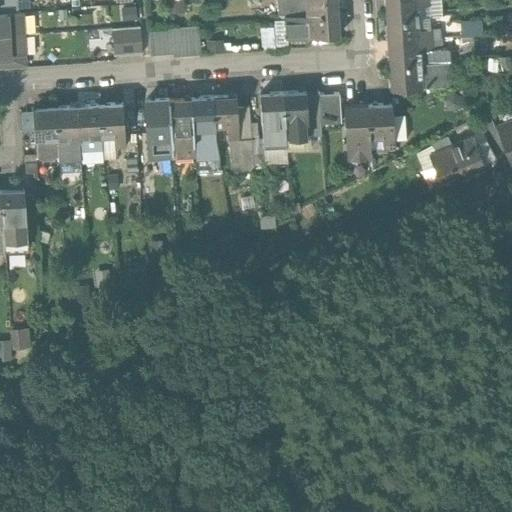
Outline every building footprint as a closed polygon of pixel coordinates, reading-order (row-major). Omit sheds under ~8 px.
[(0,0),(0,13),(14,12),(13,0),(0,0)] [(278,0),(279,16),(285,16),(338,13),(336,0),(278,0)] [(415,0),(385,0),(387,19),(417,17),(416,6),(415,0)] [(183,1),(163,2),(164,13),(184,12),(183,1)] [(14,12),(0,13),(0,35),(20,34),(19,12),(14,12)] [(338,13),(285,16),(285,21),(287,39),(308,38),(339,36),(338,13)] [(465,35),(485,30),(482,16),(461,21),(465,35)] [(417,17),(387,19),(388,41),(418,39),(418,29),(417,17)] [(285,21),(274,22),(274,27),(261,28),(262,49),(275,48),(275,46),(308,44),(308,38),(287,39),(285,21)] [(139,27),(111,29),(113,56),(142,54),(142,51),(141,51),(139,29),(140,29),(139,27)] [(198,27),(148,30),(150,56),(172,54),(173,57),(200,55),(198,27)] [(430,28),(418,29),(418,39),(431,39),(430,28)] [(20,34),(0,35),(0,69),(23,68),(21,34),(20,34)] [(223,39),(206,40),(206,53),(224,53),(223,39)] [(418,39),(388,41),(389,63),(420,62),(419,50),(418,39)] [(431,39),(418,39),(419,50),(432,49),(431,39)] [(420,62),(389,63),(391,87),(421,85),(420,74),(420,62)] [(433,73),(420,74),(421,85),(434,84),(433,73)] [(305,92),(282,93),(285,136),(307,135),(305,99),(305,92)] [(339,92),(318,94),(318,98),(320,122),(341,120),(339,92)] [(282,93),(258,95),(261,137),(262,148),(263,148),(285,146),(285,136),(282,93)] [(235,96),(212,98),(214,128),(226,127),(227,140),(228,140),(238,139),(236,108),(235,96)] [(212,98),(190,99),(193,142),(203,142),(202,129),(214,128),(212,98)] [(318,98),(305,99),(307,135),(321,134),(320,122),(318,98)] [(190,99),(167,101),(169,131),(171,155),(193,153),(193,151),(193,142),(190,99)] [(167,101),(144,102),(147,145),(158,144),(157,132),(169,131),(167,101)] [(393,145),(392,132),(390,102),(367,104),(370,134),(382,133),(383,146),(393,145)] [(367,103),(344,105),(347,154),(352,153),(356,157),(362,157),(366,152),(371,152),(370,134),(367,104),(367,103)] [(121,104),(98,105),(100,135),(112,135),(112,147),(123,147),(121,104)] [(98,105),(76,107),(78,150),(89,149),(88,136),(100,135),(98,105)] [(76,107),(53,108),(56,138),(55,138),(56,160),(79,159),(78,150),(76,107)] [(238,139),(228,140),(231,169),(253,168),(252,161),(250,138),(247,107),(236,108),(238,139)] [(53,108),(31,110),(35,159),(36,158),(36,156),(41,160),(49,159),(55,155),(55,161),(56,161),(56,160),(55,138),(56,138),(53,108)] [(506,151),(491,118),(478,125),(495,155),(506,151)] [(478,125),(475,119),(466,123),(471,137),(472,137),(482,160),(495,155),(478,125)] [(511,120),(497,126),(506,151),(510,163),(511,162),(511,120)] [(261,137),(250,138),(252,161),(264,161),(263,148),(262,148),(261,137)] [(471,137),(450,145),(448,138),(431,145),(434,152),(429,154),(429,155),(441,184),(475,170),(472,164),(482,160),(472,137),(471,137)] [(431,144),(417,150),(420,158),(429,155),(429,154),(434,152),(431,145),(431,144)] [(211,150),(193,151),(193,153),(194,161),(195,161),(197,183),(212,182),(211,150)] [(23,189),(0,190),(0,194),(2,220),(4,248),(27,246),(23,189)]
